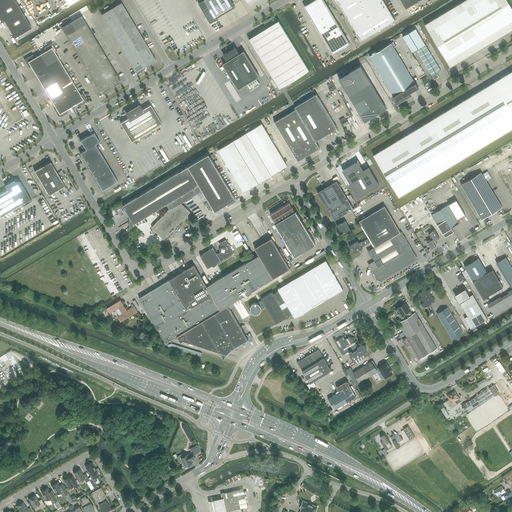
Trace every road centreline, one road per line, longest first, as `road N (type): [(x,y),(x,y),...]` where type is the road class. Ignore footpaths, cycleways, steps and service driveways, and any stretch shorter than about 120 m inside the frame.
road 1 (unclassified): [(296,180),(138,270),(53,139)]
road 2 (unclassified): [(296,180),(511,50)]
road 3 (primary): [(20,330),(224,419)]
road 4 (primary): [(229,406),(20,330)]
road 5 (primary): [(423,511),(369,472),(239,410)]
road 6 (primary): [(233,422),(421,511)]
road 7 (residential): [(130,509),(94,450),(0,505)]
road 8 (unclassified): [(366,305),(511,218)]
road 9 (unclassified): [(366,305),(296,180)]
road 10 (unclassified): [(168,69),(285,0)]
road 11 (tertiary): [(320,333),(263,350),(229,406)]
